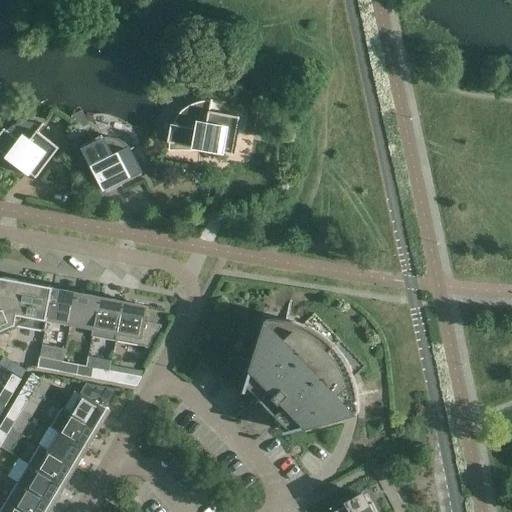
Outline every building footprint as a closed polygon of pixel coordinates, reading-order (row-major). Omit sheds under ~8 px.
[(211,112),(213,100),(212,100),(211,102),(203,102),(196,104),(189,108),(183,112),(178,118),(174,125),(172,125),(168,143),(171,143),(171,150),(202,151),(202,149),(233,155),(240,118),(211,112)] [(37,179),(60,149),(38,132),(44,125),(43,124),(41,127),(34,123),(27,122),(19,123),(12,126),(7,131),(5,129),(0,135),(0,158),(13,165),(15,162),(37,179)] [(142,175),(130,151),(135,148),(135,147),(131,149),(126,143),(119,139),(111,138),(103,138),(102,136),(84,145),(85,148),(81,151),(93,168),(95,167),(108,193),(142,175)] [(160,167),(152,151),(142,157),(141,157),(149,173),(160,167)] [(187,178),(161,193),(168,204),(194,189),(187,178)] [(135,210),(157,200),(147,179),(125,189),(135,210)] [(0,333),(1,332),(15,326),(19,327),(45,332),(53,287),(28,283),(0,277),(0,333)] [(54,288),(53,287),(45,332),(48,321),(71,325),(77,294),(54,289),(54,288)] [(100,298),(77,294),(71,325),(94,330),(100,298)] [(124,302),(100,298),(94,330),(117,334),(116,341),(124,302)] [(148,307),(124,302),(116,341),(148,347),(148,348),(160,328),(145,325),(148,307)] [(309,328),(303,326),(295,323),(289,321),(286,321),(283,320),(277,319),(274,319),(268,319),(247,387),(249,388),(290,430),(291,433),(359,413),(360,408),(359,405),(359,399),(358,396),(358,393),(357,387),(356,384),(354,379),(352,373),(349,368),(346,362),(343,357),(341,355),(337,350),(333,346),(329,341),(324,338),(322,336),(317,332),(309,328)] [(61,372),(63,362),(47,359),(45,369),(61,372)] [(63,362),(61,372),(78,376),(80,365),(63,362)] [(109,382),(111,371),(94,368),(92,378),(109,382)] [(111,371),(109,382),(126,385),(128,375),(111,371)] [(41,379),(32,374),(25,387),(34,392),(41,379)] [(5,389),(14,394),(22,380),(13,375),(5,389)] [(82,396),(71,414),(99,431),(111,411),(104,408),(116,389),(86,383),(80,394),(82,396)] [(14,405),(23,410),(30,398),(21,393),(14,405)] [(23,410),(14,405),(7,417),(15,423),(23,410)] [(88,449),(99,431),(71,414),(62,409),(51,427),(60,433),(88,449)] [(0,446),(1,447),(8,435),(0,430),(0,446)] [(17,431),(12,443),(26,450),(32,438),(17,431)] [(60,433),(49,451),(77,468),(88,449),(60,433)] [(66,486),(77,468),(49,451),(41,446),(30,465),(66,486)] [(55,505),(66,486),(30,465),(19,483),(55,505)] [(24,511),(50,511),(55,505),(19,483),(7,502),(24,511)] [(341,491),(325,498),(330,511),(332,511),(347,506),(341,491)] [(377,511),(373,504),(370,505),(365,495),(336,511),(377,511)] [(24,511),(7,502),(1,511),(24,511)] [(102,511),(117,511),(120,508),(108,502),(102,511)]
